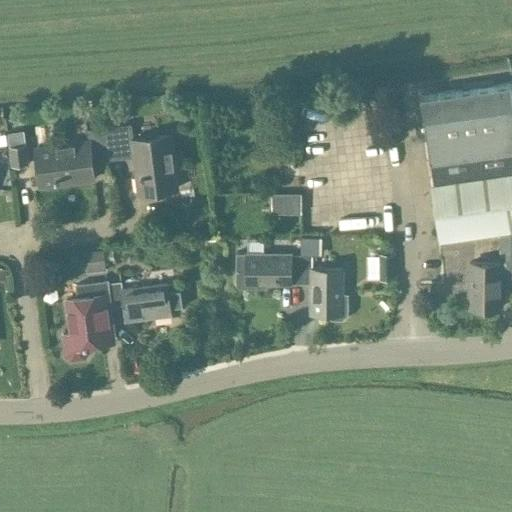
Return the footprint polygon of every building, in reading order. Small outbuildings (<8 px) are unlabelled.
[(422,96),(430,159),(434,183),(511,172),(511,86),(511,87),(511,82),(422,96)] [(131,124),(104,127),(108,160),(134,157),(138,193),(177,188),(171,135),(134,140),(131,124)] [(88,140),(36,147),(41,186),(94,179),(92,162),(108,160),(104,127),(86,130),(88,140)] [(26,143),(10,145),(13,165),(29,163),(26,143)] [(511,172),(434,183),(442,239),(511,228),(511,172)] [(221,194),(221,209),(245,208),(244,193),(221,194)] [(283,198),(283,212),(300,212),(300,199),(283,198)] [(207,235),(207,244),(216,243),(215,234),(207,235)] [(469,308),(500,308),(500,277),(511,277),(511,234),(501,235),(500,262),(469,262),(469,308)] [(301,237),(301,254),(318,254),(318,237),(305,237),(301,237)] [(104,250),(84,252),(87,272),(106,270),(104,250)] [(394,252),(380,252),(379,276),(393,277),(394,252)] [(291,283),(301,283),(302,254),(291,254),(291,253),(236,253),(235,283),(239,287),(255,288),(259,284),(291,284),(291,283)] [(302,254),(301,283),(311,284),(311,313),(326,313),(332,319),(341,319),(347,313),(347,299),(341,300),(342,268),(312,268),(312,255),(302,254)] [(71,333),(62,334),(65,356),(72,360),(85,358),(89,352),(88,346),(105,343),(116,342),(112,306),(113,306),(110,292),(109,282),(109,280),(76,284),(78,296),(66,298),(71,333)] [(121,280),(109,282),(110,292),(113,306),(124,304),(126,320),(171,315),(170,307),(182,306),(180,290),(168,292),(167,284),(123,289),(121,280)]
